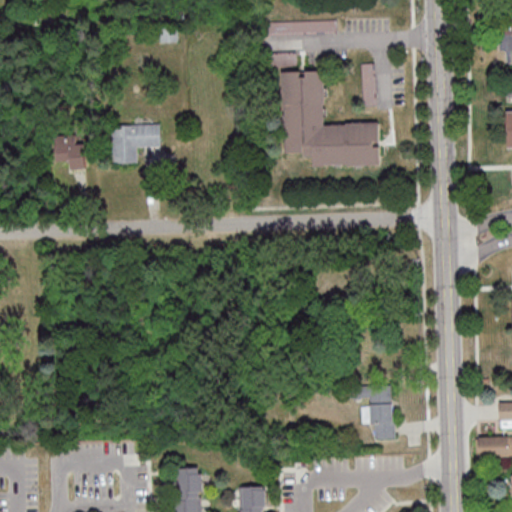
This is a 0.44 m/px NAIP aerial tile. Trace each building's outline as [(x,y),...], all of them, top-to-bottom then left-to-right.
[(269,22),(270,34),(336,33),(336,21),(269,22)] [(178,41),(178,25),(162,25),(162,41),(178,41)] [(297,52),(270,52),(270,66),(297,66),(297,52)] [(382,165),(381,122),(326,123),(325,71),(284,71),(285,154),(314,154),(314,166),(382,165)] [(114,123),(114,162),(139,162),(139,145),(162,145),(162,123),(114,123)] [(88,167),(87,133),(56,134),(57,161),(72,160),(72,168),(88,167)] [(376,438),(396,437),(394,386),(362,388),(362,397),(371,397),(371,406),(365,407),(365,421),(376,421),(376,438)] [(511,428),(498,429),(498,404),(511,403),(511,428)] [(511,438),(511,458),(476,459),(475,439),(511,438)] [(179,468),(178,511),(202,511),(202,467),(179,468)] [(267,511),(267,485),(241,485),(241,511),(267,511)]
